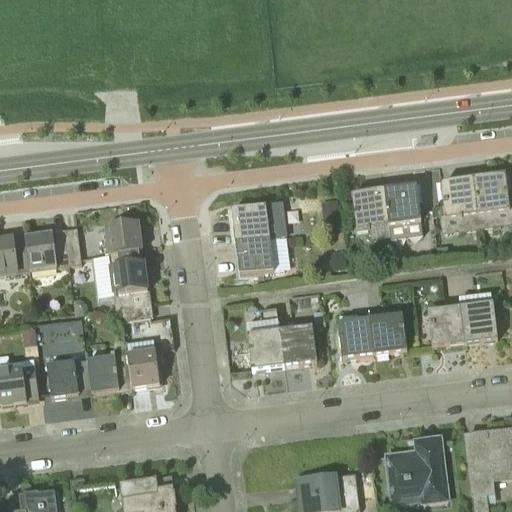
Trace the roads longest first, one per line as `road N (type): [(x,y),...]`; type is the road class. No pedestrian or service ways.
road 1 (tertiary): [(172,148),(511,105)]
road 2 (residential): [(177,187),(511,145)]
road 3 (residential): [(209,427),(511,389)]
road 4 (residential): [(209,427),(177,187)]
road 5 (residential): [(0,455),(209,427)]
road 6 (residential): [(0,210),(177,187)]
road 7 (tertiary): [(0,170),(172,148)]
